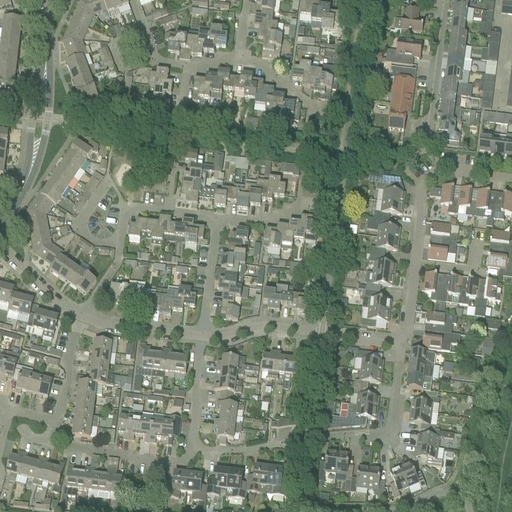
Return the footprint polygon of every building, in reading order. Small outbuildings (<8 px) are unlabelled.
[(0,0),(0,8),(10,5),(8,0),(0,0)] [(102,0),(87,0),(80,3),(94,17),(107,12),(102,0)] [(118,10),(113,0),(102,0),(107,12),(107,14),(118,10)] [(125,0),(113,0),(118,10),(128,6),(125,0)] [(273,14),(275,3),(269,2),(268,0),(257,0),(256,6),(251,5),(250,11),(261,13),(273,14)] [(318,7),(319,7),(319,2),(308,0),(307,6),(301,5),(300,15),(300,17),(311,19),(312,12),(318,13),(318,7)] [(467,10),(467,0),(451,0),(451,8),(467,10)] [(94,17),(80,3),(71,23),(88,30),(93,17),(94,17)] [(511,5),(502,5),(500,16),(511,17),(511,5)] [(330,9),(319,7),(318,7),(318,13),(312,12),(311,19),(310,24),(322,26),(323,19),(328,20),(329,14),(330,9)] [(465,23),(467,10),(451,8),(449,21),(465,23)] [(165,10),(155,14),(157,20),(161,18),(168,16),(165,10)] [(422,34),(423,22),(417,21),(418,12),(407,10),(405,20),(402,19),(402,21),(396,20),(394,30),(422,34)] [(20,32),(22,21),(18,21),(18,15),(5,13),(3,30),(20,32)] [(272,25),(273,14),(261,13),(261,18),(255,17),(254,29),(259,30),(259,29),(265,30),(266,24),(272,25)] [(151,16),(145,18),(147,24),(153,21),(157,20),(155,14),(151,15),(151,16)] [(346,17),(329,14),(328,20),(323,19),(322,26),(321,31),(333,33),(333,27),(345,28),(346,17)] [(170,18),(157,23),(158,27),(159,29),(172,24),(170,18)] [(463,35),(465,23),(449,21),(448,34),(451,34),(463,35)] [(82,43),(88,30),(71,23),(62,43),(82,43)] [(278,26),(272,25),(266,24),(265,30),(259,29),(259,30),(258,41),(263,42),(263,41),(269,42),(270,36),(276,37),(278,26)] [(490,34),(491,26),(486,25),(481,25),(479,38),(489,39),(499,40),(500,35),(490,34)] [(19,43),(20,32),(3,30),(1,41),(19,43)] [(226,50),(227,38),(222,38),(222,32),(211,30),(210,36),(209,42),(215,43),(214,49),(226,50)] [(466,35),(463,35),(451,34),(449,46),(465,48),(466,35)] [(210,36),(199,35),(198,40),(197,46),(203,47),(202,53),(214,54),(214,49),(215,43),(209,42),(210,36)] [(180,50),(185,51),(187,39),(165,36),(165,43),(169,43),(168,54),(179,56),(180,50)] [(282,38),(276,37),(270,36),(269,42),(263,41),(263,42),(261,61),(271,62),(270,68),(281,69),(282,63),(279,63),(282,38)] [(198,40),(187,39),(185,51),(191,51),(190,57),(202,59),(202,53),(203,47),(197,46),(198,40)] [(18,54),(19,43),(1,41),(0,52),(18,54)] [(386,57),(385,65),(412,68),(406,67),(407,59),(420,60),(422,45),(397,42),(396,53),(392,53),(386,57)] [(82,43),(62,43),(70,63),(82,58),(82,59),(87,57),(82,43)] [(463,61),(465,48),(449,46),(447,59),(463,61)] [(0,62),(17,65),(18,54),(0,52),(0,62)] [(82,58),(70,63),(66,64),(70,75),(86,68),(82,59),(82,58)] [(462,73),(463,61),(447,59),(446,71),(462,73)] [(0,73),(15,75),(17,65),(0,62),(0,73)] [(310,71),(311,66),(299,64),(299,70),(293,69),(292,81),(303,83),(304,77),(309,77),(310,71)] [(90,79),(86,68),(70,75),(73,85),(90,79)] [(314,90),(313,95),(325,97),(325,91),(331,92),(337,92),(339,70),(322,68),(322,73),(321,78),(320,85),(314,84),(314,90)] [(401,70),(399,80),(414,82),(414,77),(408,76),(408,71),(401,70)] [(167,84),(169,73),(157,71),(156,77),(150,76),(149,88),(154,88),(161,89),(161,83),(167,84)] [(321,78),(322,73),(310,71),(309,77),(304,77),(303,83),(302,88),(314,90),(314,84),(320,85),(321,78)] [(460,86),(462,73),(446,71),(444,83),(444,84),(457,85),(457,86),(460,86)] [(218,72),(218,78),(217,84),(223,85),(222,91),(233,92),(235,80),(229,80),(230,74),(218,72)] [(0,84),(14,86),(15,75),(0,73),(0,84)] [(240,81),(235,80),(233,92),(244,94),(245,94),(245,88),(251,88),(252,83),(253,77),(241,75),(240,81)] [(218,78),(206,77),(206,82),(205,88),(211,89),(210,95),(209,101),(221,102),(222,91),(223,85),(217,84),(218,78)] [(94,89),(90,79),(73,85),(77,95),(94,89)] [(410,108),(414,82),(399,80),(394,80),(391,106),(410,108)] [(210,95),(211,89),(205,88),(206,82),(194,81),(192,103),(197,103),(199,103),(199,99),(209,101),(210,95)] [(173,85),(167,84),(161,83),(161,89),(154,88),(153,100),(165,101),(165,96),(171,96),(173,85)] [(263,84),(252,83),(251,88),(245,88),(245,94),(244,94),(244,99),(255,101),(256,95),(262,95),(262,90),(263,84)] [(467,87),(460,86),(457,86),(457,85),(444,84),(444,83),(441,83),(440,96),(460,98),(466,99),(467,87)] [(13,97),(14,86),(0,84),(0,101),(6,102),(7,96),(13,97)] [(98,99),(94,89),(77,95),(81,105),(98,99)] [(491,102),(493,90),(483,89),(482,101),(491,102)] [(274,91),(262,90),(262,95),(256,95),(255,101),(254,106),(265,108),(266,108),(266,102),(272,102),(273,97),(274,91)] [(459,111),(460,98),(440,96),(438,108),(459,111)] [(284,98),(273,97),(272,102),(266,102),(266,108),(265,108),(265,114),(276,115),(277,109),(283,110),(283,104),(284,104),(284,98)] [(164,106),(165,101),(153,100),(151,111),(157,112),(156,117),(168,119),(170,107),(164,106)] [(490,112),(491,102),(482,101),(480,110),(490,112)] [(301,106),(284,104),(283,104),(283,110),(277,109),(276,115),(275,121),(287,122),(288,116),(299,118),(301,106)] [(409,118),(410,108),(391,106),(387,130),(404,132),(405,118),(409,118)] [(460,112),(459,111),(438,108),(437,116),(436,121),(440,122),(440,121),(452,123),(455,123),(459,124),(460,112)] [(495,125),(496,115),(483,114),(482,124),(495,125)] [(508,122),(508,117),(496,115),(495,125),(507,127),(508,122)] [(206,126),(207,120),(195,118),(194,125),(206,126)] [(454,135),(455,123),(452,123),(440,121),(440,122),(438,134),(444,135),(443,147),(458,149),(460,137),(454,135)] [(371,130),(369,146),(378,147),(380,131),(371,130)] [(0,132),(0,143),(7,144),(8,133),(0,132)] [(503,161),(505,145),(499,144),(500,137),(493,136),(492,140),(493,141),(492,143),(490,156),(490,160),(496,160),(503,161)] [(511,161),(511,138),(506,137),(505,145),(503,161),(511,161)] [(493,141),(492,140),(480,139),(478,155),(490,156),(492,143),(493,141)] [(86,149),(77,143),(71,152),(86,162),(92,154),(98,155),(98,148),(90,142),(86,149)] [(86,162),(71,152),(65,161),(80,171),(86,162)] [(190,166),(190,171),(202,173),(204,154),(198,154),(197,155),(186,153),(185,165),(190,166)] [(216,155),(213,173),(221,174),(223,156),(216,155)] [(236,165),(235,170),(247,172),(248,166),(249,161),(243,160),(239,160),(236,159),(236,165)] [(80,171),(65,161),(59,170),(74,180),(80,171)] [(74,180),(59,170),(53,179),(68,189),(74,180)] [(199,189),(202,173),(190,171),(189,177),(183,176),(182,187),(194,189),(199,189)] [(307,171),(306,175),(305,185),(318,186),(319,173),(307,171)] [(272,203),(273,198),(273,192),(268,191),(268,185),(269,179),(258,178),(257,184),(256,189),(256,195),(261,196),(261,202),(272,203)] [(392,179),(379,178),(377,192),(383,192),(382,203),(403,206),(404,195),(390,193),(392,179)] [(68,189),(53,179),(47,188),(62,198),(68,189)] [(96,188),(99,184),(91,179),(89,183),(96,188)] [(284,199),(286,187),(280,187),(281,181),(269,179),(268,185),(268,191),(273,192),(273,198),(284,199)] [(214,202),(215,196),(216,192),(210,191),(199,189),(194,189),(182,187),(180,199),(186,200),(185,205),(191,206),(191,211),(197,212),(198,200),(214,202)] [(454,189),(442,187),(442,191),(430,190),(429,199),(441,200),(440,206),(448,207),(447,215),(457,217),(458,209),(459,202),(452,201),(454,189)] [(62,198),(47,188),(41,197),(56,207),(62,198)] [(93,193),(85,188),(83,192),(90,197),(93,193)] [(256,195),(256,189),(245,188),(244,194),(244,200),(249,200),(249,206),(260,208),(261,202),(261,196),(256,195)] [(460,190),(459,202),(458,209),(457,217),(475,219),(476,211),(477,205),(476,205),(470,204),(472,191),(460,190)] [(226,203),(232,204),(233,192),(222,191),(221,196),(215,196),(214,202),(214,208),(225,209),(226,203)] [(244,200),(244,194),(233,192),(232,204),(237,205),(236,210),(248,212),(249,206),(249,200),(244,200)] [(478,192),(476,205),(477,205),(476,211),(484,212),(483,220),(493,221),(495,207),(488,206),(489,193),(478,192)] [(56,207),(41,197),(39,195),(27,213),(45,218),(45,217),(53,206),(55,207),(56,207)] [(501,208),(495,207),(493,221),(503,222),(504,215),(511,215),(511,216),(511,212),(511,196),(503,195),(501,208)] [(401,217),(403,206),(382,203),(380,214),(375,213),(374,220),(387,222),(387,215),(401,217)] [(48,232),(45,218),(27,213),(31,235),(48,232)] [(174,239),(176,227),(170,226),(171,221),(159,219),(159,225),(158,231),(164,231),(163,237),(174,239)] [(301,219),(300,224),(301,224),(300,230),(306,231),(305,237),(304,242),(316,244),(318,226),(312,226),(313,220),(301,219)] [(386,229),(387,222),(374,220),(368,220),(366,231),(378,233),(377,239),(398,242),(400,231),(386,229)] [(141,234),(146,235),(148,223),(147,223),(136,222),(135,228),(130,227),(128,239),(140,240),(141,234)] [(181,228),(176,227),(174,239),(181,240),(181,245),(185,246),(185,240),(186,240),(186,234),(192,235),(193,229),(194,223),(182,222),(181,228)] [(159,225),(148,223),(146,235),(145,241),(162,243),(163,237),(164,231),(158,231),(159,225)] [(301,224),(300,224),(289,223),(288,228),(289,228),(288,234),(294,235),(293,241),(304,242),(305,237),(306,231),(300,230),(301,224)] [(456,247),(457,237),(458,229),(450,228),(432,226),(430,237),(443,238),(442,245),(456,247)] [(289,228),(288,228),(277,227),(276,233),(277,233),(276,238),(282,239),(281,245),(280,251),(292,252),(293,241),(294,235),(288,234),(289,228)] [(204,230),(193,229),(192,235),(186,234),(186,240),(185,240),(185,246),(196,247),(197,242),(203,242),(204,230)] [(247,244),(249,233),(237,231),(236,237),(230,236),(229,248),(248,250),(249,244),(247,244)] [(264,243),(263,249),(268,249),(280,251),(281,245),(282,239),(276,238),(277,233),(276,233),(265,231),(264,241),(264,243)] [(51,246),(48,232),(31,235),(35,257),(51,246)] [(510,235),(501,234),(491,233),(489,244),(502,246),(501,253),(511,253),(511,243),(509,243),(510,235)] [(397,253),(398,242),(377,239),(376,250),(370,249),(369,256),(382,258),(383,251),(397,253)] [(455,257),(456,247),(442,245),(441,252),(428,250),(427,262),(446,264),(454,265),(455,257)] [(60,258),(63,254),(51,246),(35,257),(52,269),(60,258)] [(248,254),(248,250),(229,248),(228,259),(233,260),(233,265),(239,266),(244,267),(246,255),(248,254)] [(511,279),(511,253),(501,253),(500,259),(488,258),(486,269),(499,271),(498,278),(511,279)] [(171,265),(172,259),(172,257),(164,255),(163,264),(165,264),(171,265)] [(381,265),(382,258),(369,256),(368,263),(374,264),(373,275),(394,278),(395,267),(381,265)] [(69,264),(60,258),(52,269),(50,272),(59,279),(69,264)] [(228,259),(222,258),(221,270),(226,270),(226,276),(237,277),(243,278),(244,277),(245,275),(245,272),(245,270),(244,267),(239,266),(233,265),(233,260),(228,259)] [(68,285),(78,270),(69,264),(59,279),(68,285)] [(301,266),(290,264),(289,271),(301,273),(301,266)] [(77,291),(87,276),(78,270),(68,285),(77,291)] [(366,274),(365,285),(366,285),(365,292),(377,294),(378,287),(392,289),(394,278),(373,275),(366,274)] [(422,286),(421,294),(431,295),(430,303),(440,304),(442,290),(435,289),(437,276),(425,275),(424,286),(422,286)] [(96,282),(88,277),(87,276),(77,291),(86,297),(96,282)] [(243,279),(243,278),(237,277),(226,276),(225,281),(219,281),(218,292),(223,293),(229,294),(230,288),(236,289),(241,289),(243,279)] [(460,292),(461,280),(450,278),(449,291),(442,290),(440,304),(440,307),(439,316),(443,317),(445,305),(450,305),(458,306),(459,298),(460,292)] [(477,301),(478,294),(479,282),(468,280),(466,293),(460,292),(459,298),(458,306),(468,308),(467,318),(474,319),(476,301),(477,301)] [(476,301),(474,319),(484,320),(486,310),(487,302),(495,303),(499,304),(500,296),(496,296),(496,290),(497,284),(486,283),(484,295),(478,294),(477,301),(476,301)] [(14,292),(14,293),(16,287),(10,285),(9,289),(4,287),(0,301),(0,304),(9,307),(10,307),(14,292)] [(111,287),(109,299),(115,299),(114,305),(126,307),(127,295),(128,289),(128,288),(123,288),(122,288),(111,287)] [(242,289),(241,289),(236,289),(230,288),(229,294),(223,293),(222,304),(234,306),(235,300),(240,301),(242,289)] [(275,295),(275,301),(280,302),(280,307),(291,309),(292,297),(293,289),(288,288),(287,290),(276,289),(275,295)] [(127,295),(126,307),(137,308),(138,302),(143,303),(144,297),(145,291),(128,289),(127,295)] [(191,291),(181,290),(179,290),(179,295),(178,301),(184,302),(183,308),(194,309),(196,298),(190,297),(191,291)] [(23,299),(18,297),(19,294),(14,293),(14,292),(10,307),(9,307),(8,313),(18,316),(23,299)] [(292,297),(291,309),(296,309),(296,315),(307,317),(309,305),(310,293),(304,292),(304,298),(294,297),(292,297)] [(363,299),(361,310),(363,310),(368,311),(389,313),(391,303),(377,301),(377,294),(365,292),(364,299),(363,299)] [(275,295),(264,293),(262,305),(268,306),(267,312),(279,313),(280,307),(280,302),(275,301),(275,295)] [(182,314),(183,308),(184,302),(178,301),(179,295),(167,294),(167,300),(166,306),(172,306),(171,312),(182,314)] [(24,295),(23,299),(18,316),(29,319),(30,315),(33,307),(32,306),(34,302),(28,300),(29,297),(24,295)] [(149,309),(154,310),(155,298),(144,297),(143,303),(138,302),(137,308),(136,314),(148,315),(149,309)] [(170,318),(171,312),(172,306),(166,306),(167,300),(155,298),(154,310),(159,311),(159,317),(170,318)] [(233,311),(234,306),(222,304),(221,316),(226,316),(226,322),(237,324),(239,312),(233,311)] [(48,316),(47,316),(42,314),(43,311),(38,309),(36,317),(30,315),(29,319),(26,328),(32,330),(43,333),(48,316)] [(388,324),(389,313),(368,311),(367,322),(361,321),(360,328),(373,330),(374,323),(388,324)] [(48,312),(47,316),(48,316),(43,333),(54,336),(58,319),(53,317),(54,314),(48,312)] [(445,317),(443,317),(439,316),(434,315),(426,314),(425,326),(437,327),(436,334),(451,336),(452,326),(444,325),(445,317)] [(483,324),(482,331),(499,333),(500,326),(483,324)] [(460,337),(451,336),(436,334),(436,341),(423,339),(422,350),(448,354),(449,346),(458,347),(460,337)] [(90,348),(89,353),(93,354),(93,353),(110,355),(115,356),(116,345),(112,345),(112,339),(104,338),(98,337),(98,343),(94,342),(93,348),(90,348)] [(483,342),(480,358),(483,359),(490,359),(495,343),(483,342)] [(153,373),(155,355),(150,355),(150,349),(145,349),(139,348),(138,356),(137,366),(136,369),(135,377),(152,379),(153,373)] [(60,360),(62,354),(50,350),(48,356),(60,360)] [(164,374),(167,351),(161,351),(161,356),(155,355),(153,373),(163,374),(164,374)] [(174,375),(177,358),(171,357),(172,352),(167,351),(164,374),(174,375)] [(435,355),(411,352),(409,365),(433,368),(435,355)] [(109,366),(110,355),(93,353),(93,354),(92,359),(89,358),(88,364),(91,364),(109,366)] [(182,359),(177,358),(174,375),(185,377),(188,354),(183,353),(182,359)] [(252,368),(244,368),(245,360),(239,359),(238,360),(232,359),(232,353),(226,353),(225,358),(223,358),(222,365),(217,364),(217,369),(243,373),(251,374),(252,368)] [(272,381),(275,354),(271,353),(270,358),(263,357),(261,373),(268,374),(267,380),(272,381)] [(357,353),(356,360),(362,361),(361,372),(382,374),(383,363),(369,362),(370,355),(357,353)] [(284,376),(286,360),(280,359),(280,355),(275,354),(272,381),(277,382),(278,375),(284,376)] [(14,376),(15,371),(19,358),(8,355),(0,383),(5,384),(7,379),(13,381),(13,380),(14,376)] [(301,385),(303,364),(298,364),(298,357),(293,356),(293,361),(286,360),(284,376),(290,377),(290,383),(301,385)] [(58,368),(59,362),(47,359),(46,365),(58,368)] [(108,377),(109,366),(91,364),(91,369),(87,369),(87,375),(90,375),(108,377)] [(432,380),(433,368),(409,365),(407,377),(432,380)] [(243,378),(243,373),(217,369),(216,374),(221,375),(220,381),(235,383),(236,377),(243,378)] [(14,376),(13,380),(18,382),(15,395),(20,396),(21,393),(26,394),(27,394),(31,377),(21,374),(21,373),(15,371),(14,376)] [(380,385),(382,374),(361,372),(359,382),(354,382),(353,385),(344,384),(344,388),(353,389),(365,390),(366,384),(380,385)] [(115,378),(108,377),(90,375),(89,380),(86,380),(85,385),(96,386),(96,387),(113,389),(115,378)] [(37,397),(42,380),(31,377),(27,394),(26,394),(25,397),(31,399),(32,395),(37,397)] [(422,392),(422,385),(431,386),(432,380),(407,377),(406,390),(422,392)] [(120,386),(120,389),(124,390),(124,387),(125,387),(131,388),(132,380),(127,379),(121,379),(120,386)] [(48,400),(52,383),(42,380),(37,397),(36,400),(41,402),(42,398),(48,400)] [(233,395),(240,395),(242,384),(235,383),(220,381),(219,387),(214,387),(214,392),(220,393),(220,399),(232,401),(233,395)] [(95,397),(96,387),(96,386),(85,385),(79,384),(78,390),(75,389),(74,395),(77,395),(78,395),(95,397)] [(364,397),(365,390),(353,389),(352,396),(357,397),(356,408),(377,410),(378,399),(364,397)] [(94,408),(95,397),(78,395),(77,395),(77,400),(73,400),(73,405),(76,406),(94,408)] [(231,406),(232,401),(220,399),(219,405),(217,405),(216,410),(221,411),(220,417),(236,419),(237,413),(243,413),(244,408),(231,406)] [(437,400),(426,399),(425,404),(411,402),(410,413),(431,416),(432,405),(438,406),(439,400),(437,400)] [(92,419),(94,408),(76,406),(75,411),(72,411),(71,416),(75,417),(75,416),(92,419)] [(328,418),(326,432),(366,428),(366,423),(364,423),(365,420),(376,421),(377,410),(356,408),(348,407),(347,420),(328,418)] [(128,442),(132,413),(121,412),(118,431),(118,435),(124,436),(123,442),(128,442)] [(140,438),(142,421),(141,421),(142,414),(132,413),(128,442),(133,443),(134,437),(140,438)] [(430,427),(431,416),(410,413),(409,424),(423,426),(422,432),(433,433),(434,433),(435,428),(430,427)] [(74,427),(91,429),(97,430),(98,419),(92,419),(75,416),(75,417),(74,422),(71,421),(70,427),(73,427),(74,427)] [(235,425),(236,419),(220,417),(219,423),(215,423),(214,428),(241,431),(242,426),(235,425)] [(163,423),(161,441),(166,442),(166,447),(171,448),(172,439),(178,440),(181,420),(169,418),(168,424),(163,423)] [(279,420),(278,426),(277,430),(295,427),(296,422),(279,420)] [(150,445),(152,422),(142,421),(140,438),(145,439),(144,444),(150,445)] [(161,441),(163,423),(152,422),(150,445),(155,446),(156,440),(161,441)] [(73,427),(73,432),(69,432),(69,438),(90,440),(91,429),(74,427),(73,427)] [(240,436),(241,431),(214,428),(213,433),(218,433),(217,440),(219,440),(219,446),(225,447),(226,441),(233,442),(234,435),(240,436)] [(452,441),(453,435),(434,433),(433,433),(432,439),(418,437),(416,448),(437,450),(439,440),(452,441)] [(441,469),(443,451),(437,450),(416,448),(415,459),(429,460),(428,468),(441,469)] [(17,477),(23,455),(18,453),(16,458),(10,457),(9,461),(6,474),(11,475),(9,483),(15,484),(17,477)] [(335,475),(338,454),(327,453),(325,467),(320,466),(318,483),(323,483),(324,474),(335,475)] [(349,455),(338,454),(335,475),(346,476),(345,482),(351,483),(351,481),(353,470),(347,469),(349,455)] [(27,480),(32,463),(26,461),(28,456),(23,455),(17,477),(27,480)] [(32,463),(27,480),(33,481),(32,486),(36,487),(44,460),(38,459),(37,464),(32,463)] [(48,485),(53,468),(47,467),(49,462),(44,460),(36,487),(41,488),(42,484),(48,485)] [(53,468),(48,485),(53,487),(51,494),(58,496),(60,488),(59,487),(65,466),(59,464),(58,470),(53,468)] [(410,465),(400,469),(408,489),(418,484),(420,490),(425,487),(420,476),(415,478),(410,465)] [(62,497),(59,511),(65,511),(68,498),(76,499),(77,491),(79,474),(73,473),(74,468),(69,467),(67,477),(66,489),(64,489),(63,497),(62,497)] [(265,496),(268,470),(255,468),(254,478),(248,477),(247,485),(246,493),(265,496)] [(367,491),(369,469),(358,468),(357,482),(351,481),(351,483),(349,494),(355,495),(356,489),(367,491)] [(87,493),(90,470),(85,469),(84,474),(79,474),(77,491),(87,493)] [(380,471),(369,469),(367,491),(373,491),(373,493),(375,497),(382,498),(384,486),(379,485),(380,471)] [(408,489),(400,469),(389,473),(395,486),(390,489),(395,500),(400,498),(398,493),(408,489)] [(98,494),(100,476),(95,476),(96,470),(90,470),(87,493),(98,494)] [(282,471),(268,470),(265,496),(285,498),(287,482),(281,481),(282,471)] [(226,491),(228,473),(215,471),(213,481),(207,480),(207,488),(206,496),(218,498),(219,490),(226,491)] [(109,496),(112,472),(106,472),(106,477),(100,476),(98,494),(97,499),(108,501),(109,496)] [(122,484),(122,479),(116,478),(117,473),(112,472),(109,496),(109,495),(120,497),(121,484),(122,484)] [(226,491),(233,491),(232,499),(245,501),(246,493),(247,485),(241,484),(242,474),(228,473),(226,491)] [(186,494),(188,476),(174,474),(173,484),(167,483),(165,499),(178,501),(179,493),(186,494)] [(202,477),(188,476),(186,494),(192,495),(191,502),(205,504),(206,496),(207,488),(201,487),(202,477)]
